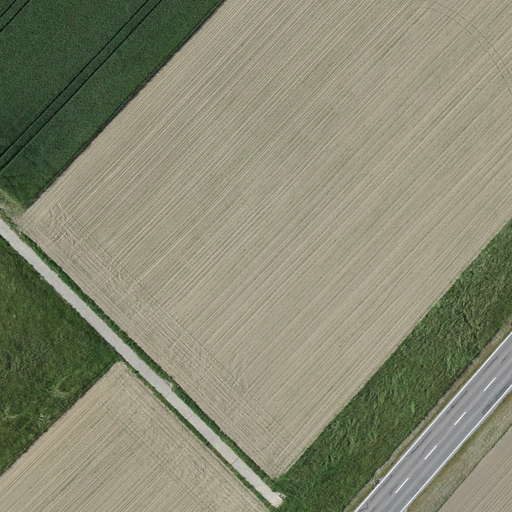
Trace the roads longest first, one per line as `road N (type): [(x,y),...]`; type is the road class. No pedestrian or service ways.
road 1 (track): [(0,226),(277,501)]
road 2 (primary): [(382,511),(511,362)]
